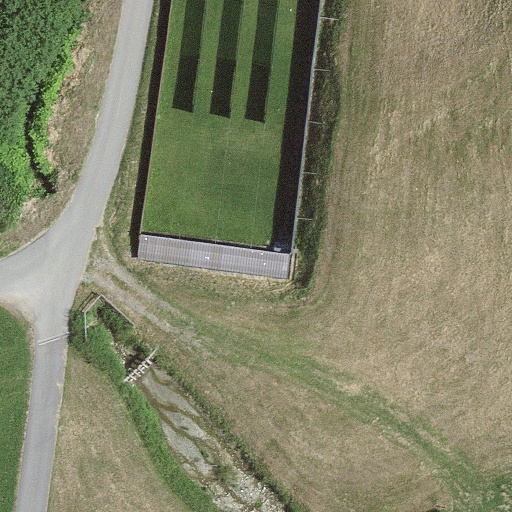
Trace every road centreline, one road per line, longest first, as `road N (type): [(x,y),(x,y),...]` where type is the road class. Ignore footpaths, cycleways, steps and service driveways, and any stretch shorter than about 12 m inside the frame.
road 1 (track): [(138,0),(111,136),(81,223),(50,264),(0,275)]
road 2 (track): [(50,264),(50,343),(25,511)]
